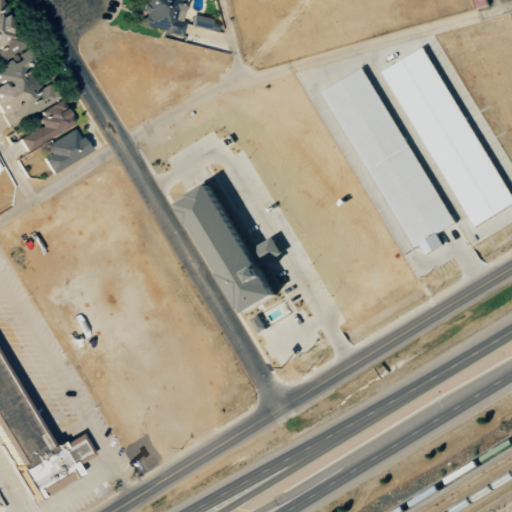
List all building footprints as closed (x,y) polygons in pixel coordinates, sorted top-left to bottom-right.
[(0,0),(0,59),(21,52),(1,0),(0,0)] [(145,0),(138,23),(179,37),(191,0),(145,0)] [(386,70),(473,228),(511,206),(511,197),(429,46),(386,70)] [(0,114),(1,116),(13,109),(19,120),(57,99),(49,84),(43,88),(23,51),(17,54),(20,59),(0,69),(0,114)] [(325,91),(412,248),(455,225),(367,67),(325,91)] [(25,151),(72,125),(59,101),(37,113),(43,124),(18,137),(25,151)] [(89,153),(75,128),(45,144),(50,154),(43,158),(51,173),(89,153)] [(280,295),(247,314),(182,205),(216,182),(255,249),(267,266),(268,265),(274,277),(273,278),(280,295)] [(267,242),(271,251),(281,247),(277,237),(267,242)] [(269,328),(261,315),(253,320),(260,333),(269,328)] [(0,440),(35,499),(79,474),(74,464),(92,454),(80,433),(64,442),(61,438),(50,443),(0,364),(0,440)]
